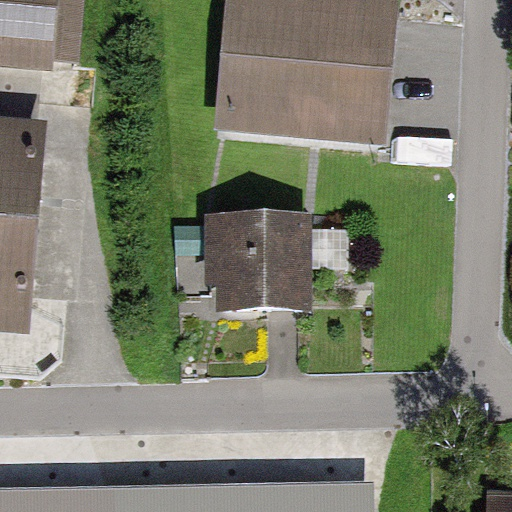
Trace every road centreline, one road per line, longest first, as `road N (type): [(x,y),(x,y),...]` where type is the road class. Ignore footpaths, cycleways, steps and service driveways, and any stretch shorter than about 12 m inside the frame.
road 1 (residential): [(0,409),(482,397)]
road 2 (residential): [(482,397),(489,0)]
